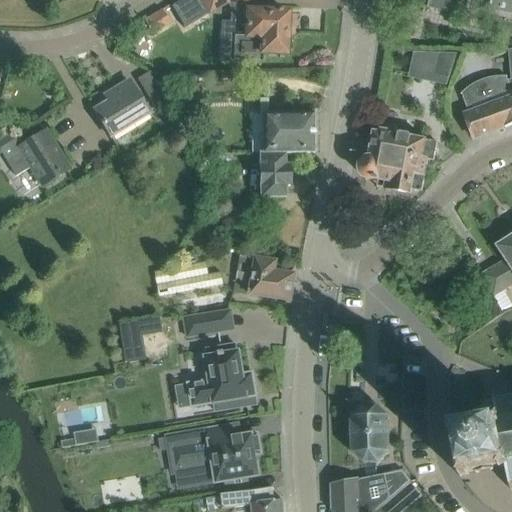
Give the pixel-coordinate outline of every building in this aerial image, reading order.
[(181,0),(171,6),(184,28),(209,14),(226,4),(248,5),(248,0),(181,0)] [(511,12),(511,0),(492,0),(491,8),(511,12)] [(152,35),(170,24),(162,10),(140,23),(143,28),(147,26),(152,35)] [(236,61),(267,63),(267,54),(285,55),(287,13),(231,10),(231,26),(240,26),(240,32),(245,32),(245,36),(237,36),(236,61)] [(453,75),(460,51),(443,51),(439,72),(453,75)] [(511,69),(510,70),(511,79),(508,80),(506,79),(506,77),(499,78),(489,80),(480,82),(474,86),(461,94),(467,109),(471,107),(473,111),(465,114),(475,139),(511,125),(511,69)] [(114,98),(94,110),(104,127),(113,142),(151,119),(138,98),(128,81),(110,92),(114,98)] [(158,89),(146,97),(154,111),(167,103),(158,89)] [(284,154),(314,154),(313,113),(262,114),(262,153),(259,153),(259,199),(286,198),(285,186),(289,186),(289,165),(285,165),(284,154)] [(395,134),(396,126),(377,123),(369,158),(366,160),(363,163),(362,164),(361,166),(361,167),(361,169),(361,171),(361,173),(362,175),(363,177),(365,178),(366,179),(394,184),(393,191),(411,194),(412,190),(422,192),(428,160),(434,161),(437,143),(395,134)] [(41,187),(52,180),(69,169),(45,131),(25,144),(20,136),(0,148),(0,151),(16,177),(30,168),(41,187)] [(187,193),(180,182),(147,203),(154,214),(187,193)] [(135,190),(117,201),(132,224),(150,212),(135,190)] [(480,275),(493,298),(511,286),(511,237),(497,247),(506,260),(480,275)] [(277,262),(257,258),(241,256),(235,292),(251,295),(270,296),(291,303),(297,265),(277,262)] [(223,287),(221,271),(207,273),(206,263),(154,269),(157,295),(223,287)] [(219,313),(184,319),(188,338),(223,332),(219,313)] [(237,352),(236,344),(206,349),(207,357),(205,358),(209,381),(188,385),(192,406),(213,402),(214,412),(248,406),(246,397),(256,395),(252,374),(243,375),(239,352),(237,352)] [(511,396),(497,400),(496,394),(493,395),(494,400),(487,402),(485,399),(483,401),(485,403),(482,409),(479,410),(479,412),(482,412),(485,418),(482,423),(460,428),(460,425),(450,427),(452,436),(455,436),(461,467),(458,467),(460,476),(469,475),(469,472),(500,466),(500,469),(507,468),(511,490),(511,396)] [(367,478),(331,485),(332,511),(333,511),(385,511),(380,506),(412,482),(403,470),(378,475),(376,463),(378,463),(378,464),(380,462),(388,453),(389,453),(390,451),(389,450),(389,436),(388,415),(376,405),(364,406),(354,416),(353,416),(352,419),(353,419),(352,437),(353,452),(354,455),(355,454),(363,462),(363,463),(365,464),(365,463),(367,478)] [(232,426),(167,437),(167,438),(168,438),(170,452),(187,449),(190,465),(196,464),(200,485),(259,476),(255,455),(261,454),(258,435),(243,438),(243,437),(233,438),(231,428),(232,428),(232,426)] [(223,494),(206,496),(207,500),(209,511),(224,509),(247,508),(247,511),(285,511),(284,501),(275,502),(275,501),(274,490),(273,486),(223,491),(223,494)]
